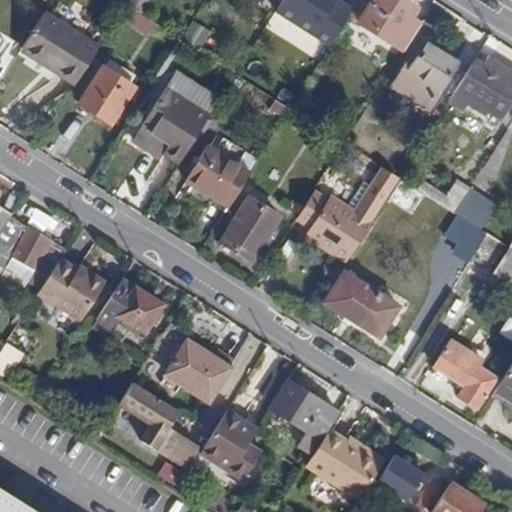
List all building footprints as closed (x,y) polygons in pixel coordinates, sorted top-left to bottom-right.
[(308,0),(331,13),(339,0),(308,0)] [(396,21),(406,28),(417,9),(402,0),(361,0),(350,18),(384,39),(396,21)] [(117,18),(146,37),(154,23),(126,5),(117,18)] [(406,28),(417,34),(428,16),(417,9),(406,28)] [(59,72),(76,83),(100,46),(44,12),(23,47),(50,65),(51,63),(61,69),(59,72)] [(223,55),(232,42),(209,27),(201,40),(223,55)] [(399,88),(429,108),(457,64),(427,44),(399,88)] [(489,114),(501,122),(511,104),(511,73),(488,58),(484,65),(476,60),(448,103),(463,113),(467,106),(486,118),(489,114)] [(79,104),(112,125),(135,88),(131,85),(136,77),(108,59),(79,104)] [(284,99),(291,103),(297,91),(291,87),(284,99)] [(163,158),(178,166),(208,120),(165,93),(141,130),(169,148),(163,158)] [(270,111),(284,120),(291,110),(277,101),(270,111)] [(186,182),(227,209),(249,176),(207,148),(186,182)] [(347,263),(365,235),(384,205),(391,192),(400,179),(383,168),(372,186),(356,212),(349,208),(330,196),(328,200),(315,192),(298,219),(311,227),(308,232),(318,239),(316,243),(347,263)] [(391,192),(416,207),(424,194),(419,191),(400,179),(391,192)] [(365,182),(349,208),(356,212),(372,186),(365,182)] [(457,182),(447,197),(424,182),(419,191),(424,194),(455,214),(470,190),(457,182)] [(484,200),(470,190),(455,214),(469,224),(484,200)] [(220,242),(252,263),(281,218),(249,198),(220,242)] [(484,200),(469,224),(480,231),(495,207),(484,200)] [(12,214),(0,207),(0,233),(10,217),(12,214)] [(56,264),(59,260),(66,249),(10,217),(0,233),(0,266),(4,269),(5,267),(30,282),(29,284),(40,290),(56,264)] [(459,254),(473,262),(487,239),(473,231),(459,254)] [(305,236),(316,243),(318,239),(308,232),(305,236)] [(493,275),(494,273),(507,252),(487,239),(473,262),(493,275)] [(511,250),(509,249),(507,252),(494,273),(511,284),(511,250)] [(73,275),(75,270),(59,260),(56,264),(73,275)] [(55,306),(79,321),(104,283),(89,273),(85,277),(75,270),(73,275),(56,264),(40,290),(36,296),(54,307),(55,306)] [(85,277),(89,273),(78,266),(75,270),(85,277)] [(378,341),(399,308),(342,271),(321,304),(378,341)] [(121,319),(145,333),(162,306),(121,281),(91,327),(109,338),(121,319)] [(477,411),(498,379),(482,368),(486,362),(469,351),(452,340),(433,369),(462,388),(456,398),(477,411)] [(166,376),(209,403),(230,369),(187,342),(166,376)] [(0,353),(0,374),(8,379),(23,354),(6,344),(0,353)] [(486,362),(490,355),(473,345),(469,351),(486,362)] [(511,364),(495,392),(511,402),(511,364)] [(187,412),(137,382),(122,402),(153,421),(141,440),(190,472),(201,453),(204,448),(177,428),(187,412)] [(328,430),(338,414),(288,383),(271,410),(308,432),(299,445),(314,454),(328,430)] [(243,480),(261,451),(251,444),(260,429),(246,421),(248,418),(230,407),(204,448),(201,453),(243,480)] [(100,434),(117,444),(127,428),(110,418),(100,434)] [(347,442),(328,430),(314,454),(306,466),(360,500),(381,467),(346,445),(347,442)] [(378,483),(406,499),(422,474),(394,457),(378,483)] [(168,460),(158,473),(180,488),(189,475),(168,460)] [(416,506),(425,511),(432,511),(447,490),(432,481),(416,506)] [(432,511),(477,511),(483,504),(450,484),(447,490),(432,511)] [(36,511),(0,489),(0,511),(36,511)]
